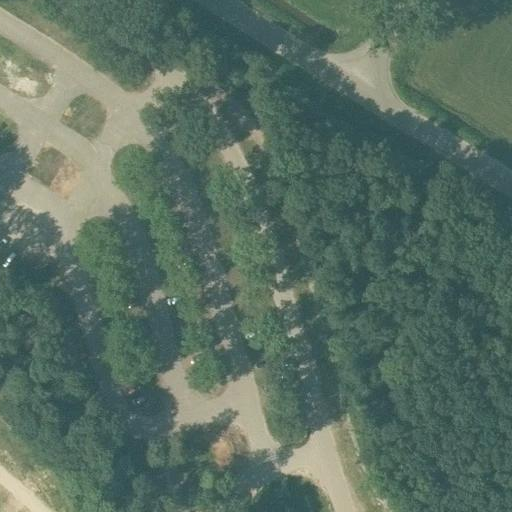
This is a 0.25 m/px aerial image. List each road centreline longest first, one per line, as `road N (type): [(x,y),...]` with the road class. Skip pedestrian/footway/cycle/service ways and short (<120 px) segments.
road 1 (unclassified): [(68,0),(152,60),(229,168),(260,248),(334,511)]
road 2 (unclassified): [(511,187),(351,85)]
road 3 (unclassified): [(351,85),(215,0)]
